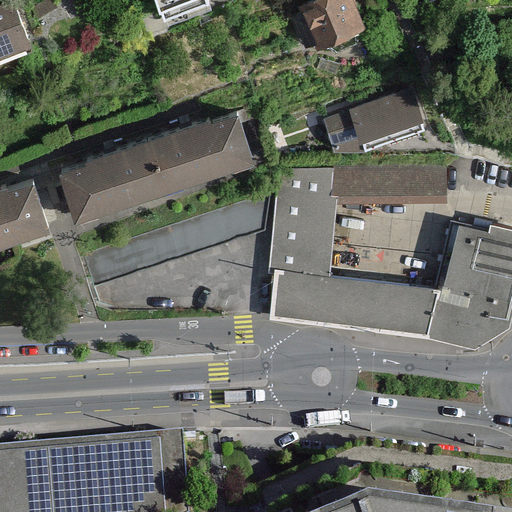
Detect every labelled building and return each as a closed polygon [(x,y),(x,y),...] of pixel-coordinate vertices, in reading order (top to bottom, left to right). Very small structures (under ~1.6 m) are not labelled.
[(154,0),(159,11),(185,0),(154,0)] [(305,9),(296,13),(308,40),(317,48),(327,44),(335,52),(358,42),(357,30),(356,25),(361,23),(350,0),(309,0),(302,3),(305,9)] [(0,68),(41,51),(19,1),(0,9),(0,68)] [(411,89),(326,119),(335,146),(365,145),(423,125),(411,89)] [(242,112),(64,171),(84,229),(262,169),(242,112)] [(287,156),(268,311),(482,342),(508,323),(511,307),(511,225),(451,208),(430,267),(335,257),(347,167),(287,156)] [(35,182),(0,194),(0,255),(53,237),(35,182)] [(151,255),(163,255),(247,229),(243,217),(255,218),(258,227),(276,228),(278,198),(258,197),(215,211),(217,211),(152,231),(151,255)] [(0,511),(189,511),(183,435),(0,449),(0,511)] [(269,511),(511,511),(511,476),(393,460),(362,463),(264,499),(269,511)]
